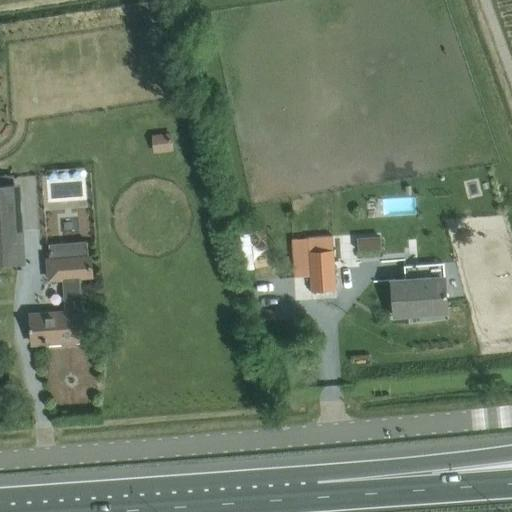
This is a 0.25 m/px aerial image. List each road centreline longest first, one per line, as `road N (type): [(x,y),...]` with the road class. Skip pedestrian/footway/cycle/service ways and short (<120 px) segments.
road 1 (unclassified): [(0,466),(511,426)]
road 2 (motorway): [(318,497),(109,511)]
road 3 (motorway): [(511,456),(318,497)]
road 4 (motorway): [(511,483),(318,497)]
